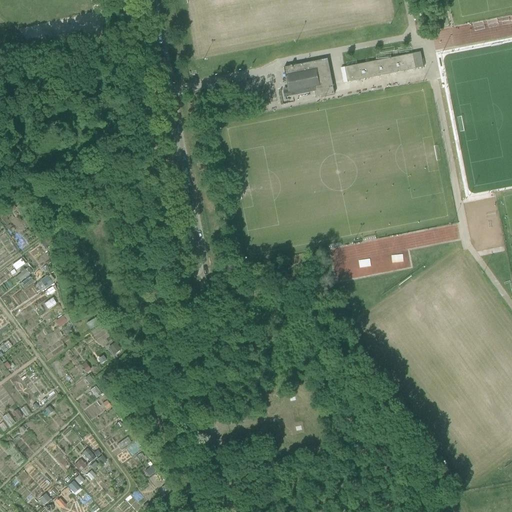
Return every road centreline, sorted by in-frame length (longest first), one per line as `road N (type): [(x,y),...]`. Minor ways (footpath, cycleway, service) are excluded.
road 1 (unclassified): [(124,0),(225,511)]
road 2 (track): [(137,303),(159,422),(189,489),(188,511)]
road 3 (track): [(329,328),(435,485),(440,511)]
road 4 (track): [(54,204),(112,286),(137,303),(183,294)]
